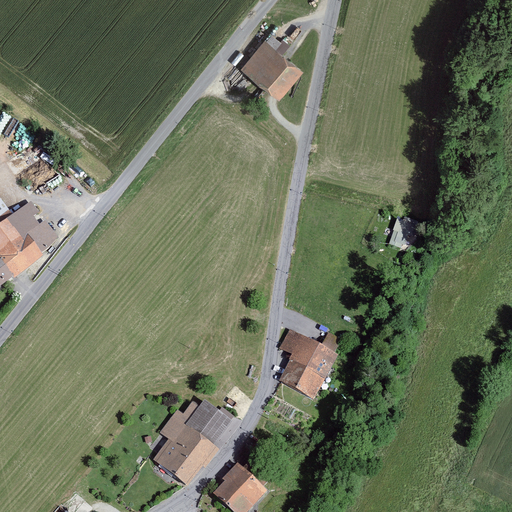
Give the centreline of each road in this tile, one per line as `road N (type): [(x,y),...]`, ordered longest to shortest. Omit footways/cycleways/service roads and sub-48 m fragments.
road 1 (unclassified): [(334,0),(266,385),(245,433),(207,479),(177,500)]
road 2 (tertiary): [(268,0),(0,332)]
